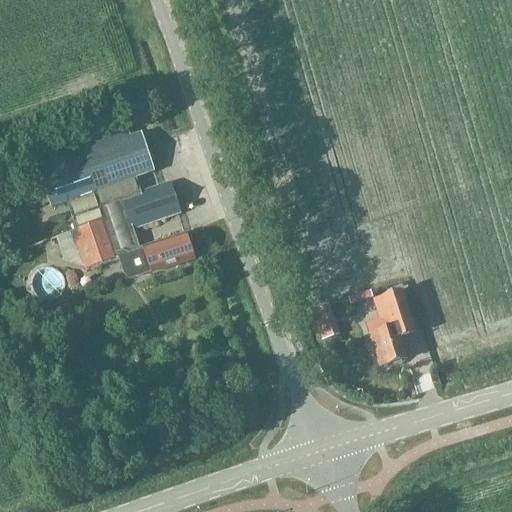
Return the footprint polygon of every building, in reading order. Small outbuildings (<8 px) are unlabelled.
[(118,143),(38,170),(51,209),(67,203),(85,197),(139,178),(154,173),(144,144),(140,134),(129,138),(125,127),(114,131),(118,143)] [(144,193),(121,200),(131,231),(133,230),(180,214),(169,184),(159,187),(144,193)] [(76,231),(71,232),(85,271),(116,261),(119,262),(123,275),(129,281),(151,273),(151,275),(193,261),(184,235),(142,249),(140,250),(140,251),(120,258),(115,256),(103,222),(76,231)] [(402,291),(382,298),(372,301),(379,321),(365,326),(368,337),(379,368),(405,360),(399,341),(416,336),(402,291)] [(321,342),(339,335),(328,305),(310,310),(321,342)]
